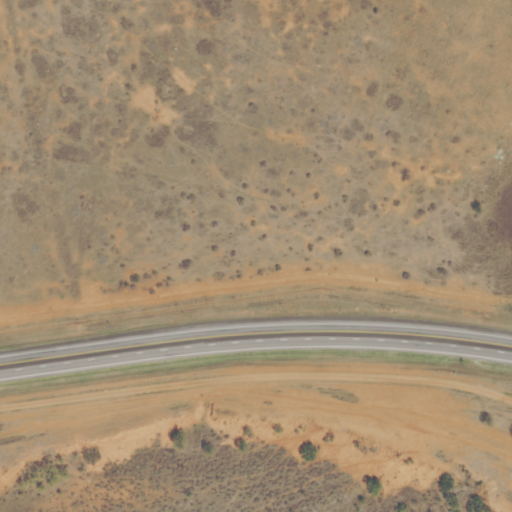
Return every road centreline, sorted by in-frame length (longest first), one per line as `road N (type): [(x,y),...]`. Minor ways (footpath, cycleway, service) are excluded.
road 1 (track): [(511,399),(442,383),(276,376),(0,408)]
road 2 (trunk): [(511,348),(298,333),(0,372)]
road 3 (track): [(511,299),(302,281),(0,318)]
